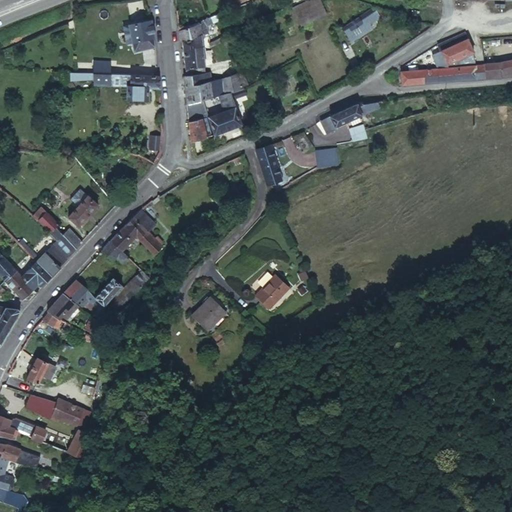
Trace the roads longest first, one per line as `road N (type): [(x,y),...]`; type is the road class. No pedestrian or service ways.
road 1 (tertiary): [(171,162),(60,276),(2,359)]
road 2 (residential): [(359,85),(193,165),(171,162)]
road 3 (tertiary): [(171,162),(176,108),(166,0)]
road 4 (unclassified): [(511,80),(370,92),(359,85)]
